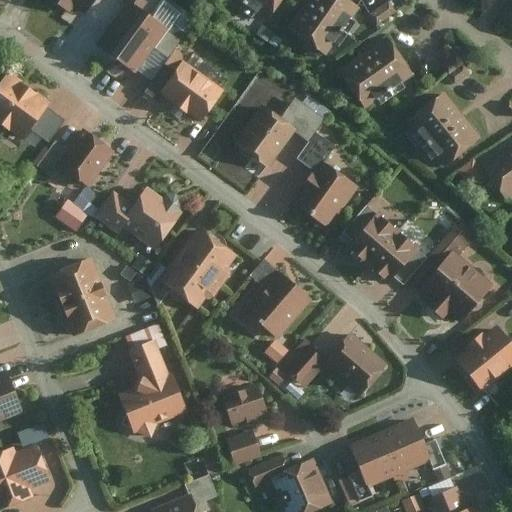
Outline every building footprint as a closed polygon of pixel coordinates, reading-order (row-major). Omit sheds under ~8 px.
[(81,17),(93,0),(57,0),(57,1),(81,17)] [(282,0),(229,0),(264,25),(282,0)] [(359,17),(336,0),(308,0),(284,33),(324,63),(359,17)] [(378,23),(396,11),(388,0),(371,13),(378,23)] [(511,5),(501,17),(511,27),(511,5)] [(147,22),(126,8),(95,51),(117,66),(147,22)] [(165,32),(147,22),(117,66),(134,78),(147,60),(165,32)] [(160,68),(178,41),(165,32),(147,60),(160,68)] [(412,82),(384,40),(334,73),(362,115),(412,82)] [(457,55),(443,65),(456,82),(470,72),(457,55)] [(197,125),(221,93),(182,65),(159,97),(197,125)] [(43,110),(46,106),(5,77),(0,84),(0,129),(19,143),(27,130),(43,110)] [(478,141),(440,95),(404,125),(441,170),(478,141)] [(323,120),(292,100),(276,124),(293,134),(307,144),(311,137),(323,120)] [(46,145),(62,125),(43,110),(27,130),(46,145)] [(276,124),(261,111),(234,150),(266,173),(293,134),(276,124)] [(88,189),(112,154),(81,133),(69,151),(57,168),(88,189)] [(329,150),(311,137),(307,144),(296,161),(313,173),(320,163),(329,150)] [(33,170),(47,181),(57,168),(69,151),(54,141),(33,170)] [(511,198),(511,151),(482,173),(505,204),(511,198)] [(323,229),(354,189),(320,163),(313,173),(289,204),(323,229)] [(162,204),(141,188),(126,207),(115,221),(154,251),(188,208),(170,194),(162,204)] [(126,207),(111,195),(92,218),(107,230),(115,221),(126,207)] [(371,216),(362,208),(339,235),(349,243),(371,216)] [(361,267),(393,234),(371,216),(349,243),(342,249),(361,267)] [(227,268),(235,257),(202,234),(165,286),(195,307),(203,295),(213,302),(234,273),(227,268)] [(390,278),(413,252),(393,234),(361,267),(381,286),(390,278)] [(400,286),(422,260),(413,252),(390,278),(400,286)] [(485,288),(446,256),(417,290),(433,303),(426,311),(439,322),(446,313),(458,322),(485,288)] [(90,261),(50,279),(57,296),(97,278),(90,261)] [(277,276),(263,264),(250,279),(264,291),(277,276)] [(275,341),(307,300),(277,276),(264,291),(244,316),(275,341)] [(63,310),(104,292),(97,278),(57,296),(63,310)] [(133,300),(150,296),(146,279),(129,283),(133,300)] [(68,321),(108,303),(104,292),(63,310),(68,321)] [(68,321),(75,337),(115,318),(108,303),(68,321)] [(511,369),(511,349),(497,330),(454,361),(479,394),(511,369)] [(383,368),(349,337),(325,367),(356,398),(383,368)] [(275,341),(262,356),(276,368),(289,353),(275,341)] [(325,367),(308,350),(286,373),(302,389),(325,367)] [(183,414),(166,378),(158,358),(134,368),(138,379),(130,391),(116,398),(130,433),(150,439),(152,428),(183,414)] [(0,420),(21,413),(7,375),(0,377),(0,420)] [(268,416),(259,386),(222,398),(231,427),(268,416)] [(423,451),(409,421),(381,434),(400,477),(429,465),(423,451)] [(18,431),(23,445),(49,437),(44,422),(18,431)] [(260,457),(251,433),(227,442),(235,465),(260,457)] [(381,434),(347,448),(356,472),(366,492),(400,477),(381,434)] [(441,467),(432,447),(423,451),(429,465),(432,471),(441,467)] [(48,481),(35,448),(16,455),(13,448),(0,452),(0,481),(9,505),(30,498),(27,490),(48,481)] [(214,450),(202,454),(208,473),(220,470),(214,450)] [(288,472),(278,453),(241,472),(250,491),(268,482),(288,472)] [(314,511),(333,503),(312,461),(288,472),(268,482),(282,511),(314,511)] [(356,472),(343,479),(357,507),(370,500),(366,492),(356,472)] [(211,499),(203,479),(184,487),(188,496),(192,507),(211,499)] [(0,508),(9,505),(0,481),(0,508)] [(427,500),(431,511),(478,511),(476,506),(463,511),(455,490),(427,500)] [(188,496),(149,511),(193,511),(192,507),(188,496)]
